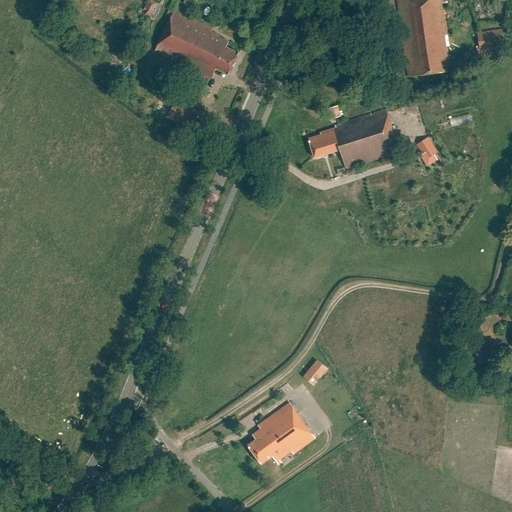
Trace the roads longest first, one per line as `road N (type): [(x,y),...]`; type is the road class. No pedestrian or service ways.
road 1 (track): [(511,253),(492,302),(348,288),(291,366),(173,447)]
road 2 (secondary): [(130,389),(296,0)]
